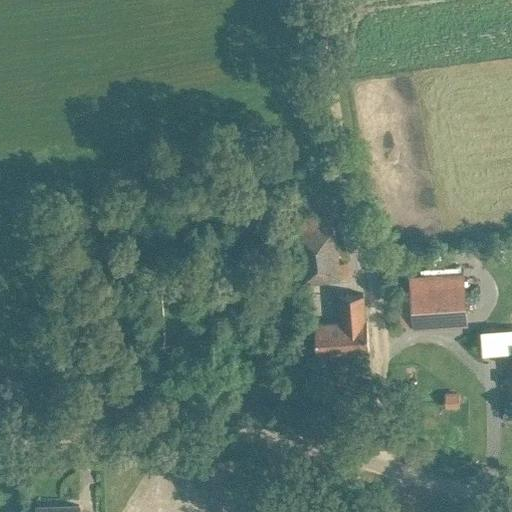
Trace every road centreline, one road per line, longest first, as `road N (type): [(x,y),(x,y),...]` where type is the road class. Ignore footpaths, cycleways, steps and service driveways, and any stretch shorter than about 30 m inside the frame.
road 1 (unclassified): [(377,465),(385,415),(374,275),(351,202),(323,28)]
road 2 (unclassified): [(0,435),(246,433),(377,465)]
road 3 (unclassified): [(377,465),(511,501)]
